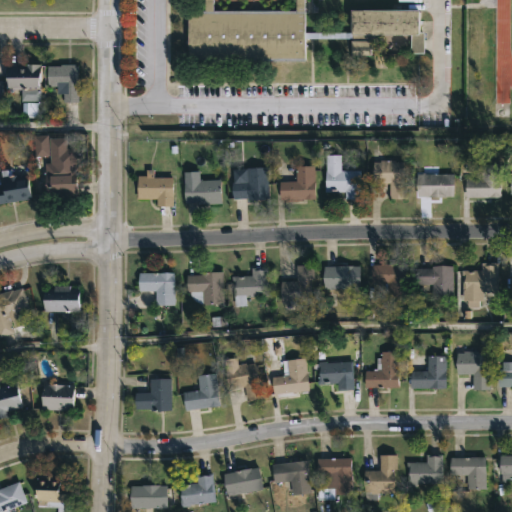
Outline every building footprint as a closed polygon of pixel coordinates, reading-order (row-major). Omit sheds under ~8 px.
[(303,0),(303,32),(349,31),(349,9),(417,8),(417,31),(423,31),(423,53),(409,53),(409,34),(371,34),(371,38),(369,38),(369,55),(349,55),(349,40),(351,40),(351,38),(304,38),(304,60),(186,61),(186,10),(203,10),(202,0),(303,0)] [(44,64),(43,97),(29,97),(29,89),(9,88),(9,65),(44,64)] [(79,66),(81,66),(80,102),(65,102),(65,94),(59,94),(59,86),(50,86),(51,65),(64,66),(64,64),(79,65),(79,66)] [(48,135),(48,151),(65,151),(64,174),(74,174),(74,194),(42,194),(42,174),(48,174),(49,156),(33,156),(34,135),(48,135)] [(340,160),(340,170),(359,170),(359,199),(344,199),(344,192),(323,192),(324,155),(340,155),(340,160)] [(393,160),(393,162),(402,162),(402,182),(405,182),(405,199),(388,199),(388,183),(371,183),(371,162),(379,162),(379,160),(393,160)] [(468,197),(465,197),(465,179),(475,179),(475,166),(481,166),(481,164),(499,164),(499,198),(468,197)] [(282,199),(278,199),(278,181),(294,181),(294,166),(313,166),(313,199),(282,199)] [(266,167),(267,199),(232,198),(231,182),(235,181),(235,172),(245,172),(245,168),(266,167)] [(0,169),(10,168),(11,175),(17,174),(17,176),(26,175),(31,198),(0,203),(0,186),(1,186),(0,180),(0,169)] [(152,169),(152,177),(171,178),(171,206),(155,206),(155,199),(135,199),(136,176),(144,176),(145,169),(152,169)] [(196,172),(196,180),(220,180),(220,203),(207,203),(207,207),(200,207),(200,208),(187,208),(187,204),(183,204),(183,180),(184,180),(184,172),(196,172)] [(423,173),(452,174),(452,196),(438,196),(438,200),(429,200),(429,197),(416,197),(416,174),(423,173)] [(465,300),(462,299),(462,270),(480,270),(481,263),(497,263),(497,291),(482,291),(482,300),(465,300)] [(406,265),(405,297),(387,297),(388,282),(370,282),(370,264),(406,265)] [(310,304),(279,305),(279,281),(295,281),(295,265),(312,265),(313,279),(309,279),(310,304)] [(352,265),(358,266),(358,289),(322,289),(323,266),(352,265)] [(452,266),(451,298),(430,297),(430,284),(421,283),(421,268),(430,268),(431,266),(452,266)] [(232,299),(231,299),(230,276),(250,275),(250,268),(266,267),(267,298),(232,299)] [(221,271),(222,304),(198,303),(192,299),(189,293),(185,293),(185,275),(200,275),(200,272),(221,271)] [(172,272),(172,305),(154,305),(154,290),(139,290),(139,272),(172,272)] [(68,285),(68,288),(78,288),(78,312),(43,312),(43,289),(52,289),(52,285),(68,285)] [(25,287),(32,307),(19,312),(21,318),(13,320),(17,331),(2,336),(0,330),(0,297),(2,297),(1,293),(25,287)] [(477,351),(477,353),(485,353),(485,389),(471,389),(471,374),(456,374),(456,353),(462,353),(462,351),(477,351)] [(367,388),(363,388),(363,371),(371,371),(371,369),(375,369),(375,358),(379,358),(379,352),(397,352),(397,388),(367,388)] [(413,388),(409,388),(410,371),(425,371),(426,356),(445,356),(444,389),(413,388)] [(276,394),(272,394),(270,377),(282,375),(281,368),(286,368),(285,360),(303,358),(307,390),(276,394)] [(235,359),(236,364),(253,363),(256,385),(260,384),(262,399),(244,401),(242,388),(227,391),(223,361),(235,359)] [(351,361),(352,390),(336,391),(335,382),(318,383),(316,362),(324,361),(324,363),(351,361)] [(511,387),(497,387),(497,369),(511,369),(511,387)] [(188,409),(187,410),(184,392),(198,390),(196,375),(214,373),(218,405),(188,409)] [(169,378),(170,411),(149,412),(149,409),(134,410),(134,393),(148,392),(147,379),(169,378)] [(0,382),(1,388),(20,384),(25,405),(8,410),(9,417),(0,419),(0,382)] [(57,410),(42,409),(42,384),(73,385),(72,410),(57,410)] [(375,500),(363,501),(363,471),(378,470),(378,455),(395,455),(396,469),(393,469),(393,493),(375,494),(375,500)] [(415,483),(415,487),(407,487),(406,462),(425,462),(425,455),(441,455),(441,483),(415,483)] [(511,455),(511,474),(499,474),(498,456),(511,455)] [(484,457),(484,490),(466,490),(466,476),(450,476),(450,457),(484,457)] [(350,459),(350,495),(333,494),(333,500),(315,500),(315,488),(323,488),(323,475),(315,475),(315,458),(350,459)] [(306,460),(310,493),(291,496),(289,481),(272,483),(270,465),(306,460)] [(257,468),(260,490),(227,496),(223,474),(233,472),(232,471),(257,468)] [(191,505),(180,506),(178,484),(195,483),(195,474),(211,473),(213,503),(191,505)] [(67,511),(56,511),(57,507),(36,506),(38,475),(59,477),(59,486),(70,487),(67,511)] [(0,511),(0,489),(20,482),(28,503),(9,509),(10,511),(0,511)] [(157,485),(164,486),(164,493),(169,493),(169,497),(171,497),(171,503),(165,503),(165,508),(131,508),(131,486),(157,485)]
